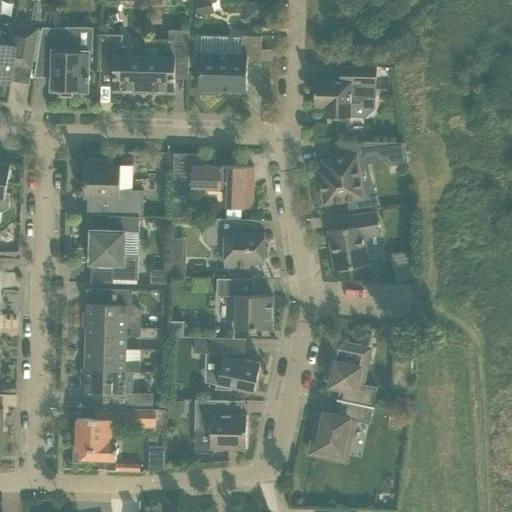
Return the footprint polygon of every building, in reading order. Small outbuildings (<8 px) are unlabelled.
[(210,0),(193,0),(197,16),(213,13),(210,0)] [(263,3),(245,1),(244,20),(262,21),(263,3)] [(0,80),(11,83),(14,61),(31,64),(37,28),(8,24),(8,25),(0,23),(0,80)] [(37,58),(49,58),(49,77),(53,77),(52,88),(60,89),(59,96),(73,96),(73,90),(88,90),(88,80),(89,80),(89,75),(88,75),(89,28),(42,27),(37,58)] [(145,56),(144,91),(148,91),(150,94),(158,94),(160,92),(174,92),(175,71),(186,71),(186,73),(188,73),(189,53),(189,36),(190,28),(169,27),(169,36),(168,47),(161,47),(160,56),(145,56)] [(113,91),(128,91),(130,93),(137,93),(139,91),(144,91),(145,56),(129,55),(129,46),(122,46),(122,34),(101,34),(101,50),(100,70),(102,70),(102,69),(114,69),(113,91)] [(219,89),(247,90),(247,66),(260,66),(261,36),(241,35),(241,53),(200,52),(199,69),(199,89),(202,89),(202,93),(219,94),(219,89)] [(272,60),(273,49),(261,49),(261,60),(272,60)] [(375,97),(376,66),(340,65),(340,80),(315,79),(314,105),(324,106),(324,116),(350,117),(351,102),(359,103),(366,97),(375,97)] [(388,165),(407,162),(404,142),(364,141),(366,158),(376,156),(377,161),(387,160),(388,165)] [(173,152),(171,215),(188,216),(189,193),(190,193),(190,186),(192,186),(228,187),(227,206),(233,207),(253,207),(254,167),(203,165),(203,153),(192,153),(174,152),(173,152)] [(157,153),(157,166),(170,167),(170,157),(170,153),(157,153)] [(324,169),(319,170),(320,178),(324,204),(344,201),(345,212),(365,209),(363,197),(356,154),(343,156),(323,159),(324,169)] [(84,164),(83,197),(111,198),(110,213),(109,213),(109,215),(139,216),(143,216),(143,210),(144,190),(132,189),(133,165),(120,165),(103,165),(103,161),(89,160),(89,164),(84,164)] [(10,164),(0,162),(0,210),(3,211),(9,207),(10,192),(8,192),(6,192),(10,164)] [(328,230),(334,269),(338,269),(339,272),(349,270),(348,267),(369,264),(365,244),(364,237),(379,234),(376,212),(346,216),(348,227),(328,230)] [(124,256),(125,231),(139,232),(139,216),(109,215),(108,229),(91,229),(90,263),(113,264),(113,279),(133,279),(138,280),(138,256),(124,256)] [(203,217),(203,239),(210,247),(220,247),(225,247),(224,266),(250,266),(250,262),(264,262),(264,257),(268,257),(268,246),(265,246),(265,232),(261,232),(240,231),(241,218),(212,217),(203,217)] [(160,219),(160,227),(171,227),(171,219),(160,219)] [(411,251),(393,253),(397,280),(413,278),(411,251)] [(169,271),(169,276),(185,277),(186,265),(181,261),(170,261),(169,271)] [(151,270),(151,284),(169,285),(169,276),(169,271),(151,270)] [(233,295),(232,327),(272,328),(273,295),(253,294),(253,279),(217,278),(217,295),(233,295)] [(84,311),(84,325),(87,325),(135,327),(135,326),(141,326),(141,310),(132,303),(132,289),(126,289),(92,288),(92,303),(87,303),(87,311),(84,311)] [(183,335),(184,320),(168,319),(168,335),(183,335)] [(86,347),(125,348),(126,336),(141,336),(141,326),(135,326),(135,327),(84,325),(84,326),(87,326),(86,347)] [(152,337),(161,337),(161,327),(152,327),(152,337)] [(232,385),(235,386),(254,390),(260,362),(243,358),(243,353),(245,353),(246,338),(195,337),(194,352),(223,353),(216,384),(216,389),(231,389),(232,385)] [(337,399),(374,407),(374,406),(373,406),(377,387),(362,383),(366,364),(361,362),(364,347),(334,340),(325,379),(331,380),(330,385),(344,388),(342,400),(337,399)] [(86,347),(85,369),(134,370),(134,371),(139,371),(140,361),(125,361),(125,348),(86,347)] [(392,390),(411,390),(412,351),(393,350),(392,390)] [(154,366),(154,372),(165,372),(165,361),(158,361),(154,366)] [(83,369),(82,383),(85,383),(85,391),(103,392),(102,406),(129,407),(129,395),(133,392),(133,379),(134,371),(134,370),(85,369),(83,369)] [(210,447),(246,448),(247,414),(227,414),(227,400),(195,399),(195,429),(211,429),(210,447)] [(374,407),(337,399),(337,400),(341,401),(338,415),(324,412),(323,418),(317,416),(311,447),(319,449),(318,455),(337,459),(338,453),(347,455),(354,420),(369,423),(372,407),(374,408),(374,407)] [(168,402),(167,418),(177,418),(183,412),(183,402),(168,402)] [(74,429),(73,444),(76,444),(76,461),(91,462),(91,458),(116,459),(116,442),(111,442),(112,425),(155,426),(155,423),(156,408),(151,408),(129,407),(102,406),(95,406),(95,418),(77,418),(77,429),(74,429)] [(155,423),(155,426),(165,426),(165,408),(156,408),(155,423)] [(389,415),(388,424),(403,425),(404,416),(389,415)] [(149,445),(148,471),(164,469),(164,446),(149,445)]
